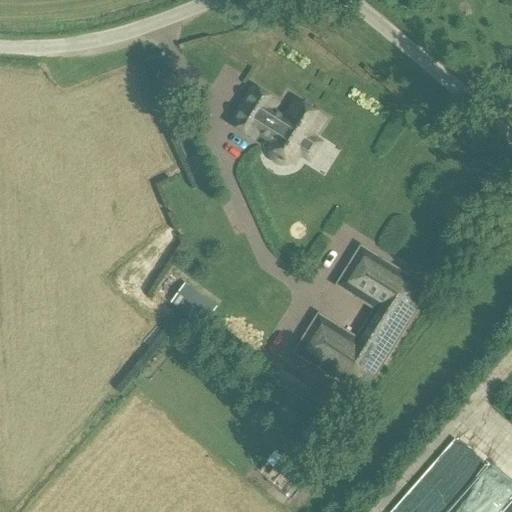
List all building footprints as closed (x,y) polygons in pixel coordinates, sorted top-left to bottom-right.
[(252,89),(230,124),(255,139),(259,132),(272,140),(270,142),(298,160),(300,156),(304,158),(315,140),(312,138),(323,120),(295,102),(284,121),(271,113),(276,105),(252,89)] [(305,160),(320,169),(335,144),(320,135),(305,160)] [(319,319),(298,353),(361,393),(425,291),(362,252),(340,286),(403,325),(381,359),(319,319)] [(341,296),(341,315),(351,315),(351,296),(341,296)] [(288,447),(272,469),(299,490),(316,468),(288,447)]
